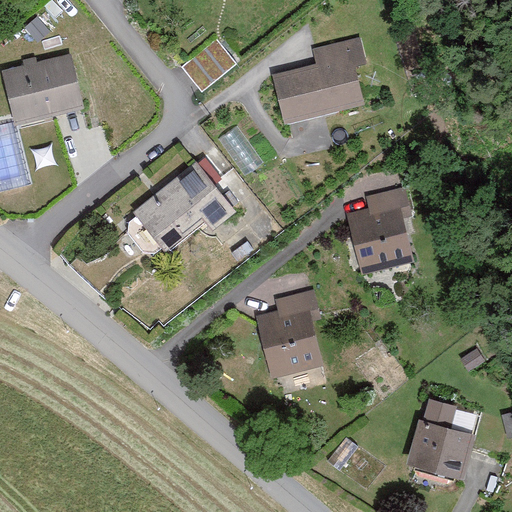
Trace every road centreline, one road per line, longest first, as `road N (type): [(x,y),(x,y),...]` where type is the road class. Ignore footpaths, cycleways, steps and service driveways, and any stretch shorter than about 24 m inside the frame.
road 1 (residential): [(311,511),(18,262)]
road 2 (residential): [(18,262),(169,139),(180,121),(170,84),(103,0)]
